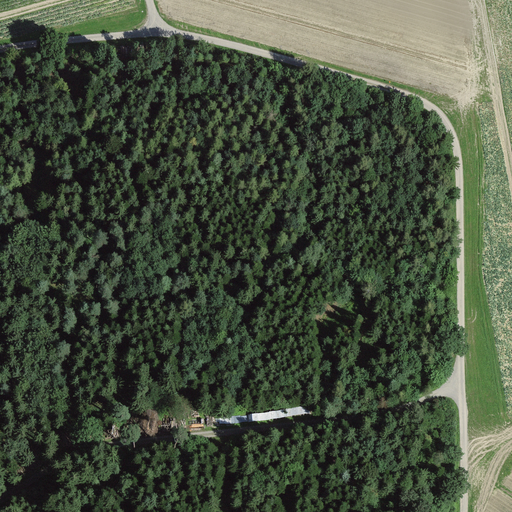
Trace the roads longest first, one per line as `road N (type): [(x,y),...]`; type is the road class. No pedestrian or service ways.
road 1 (track): [(463,511),(458,169),(450,130),(436,111),(403,94),(193,37),(162,33),(0,52)]
road 2 (track): [(0,504),(107,448),(365,418),(417,406),(459,377)]
